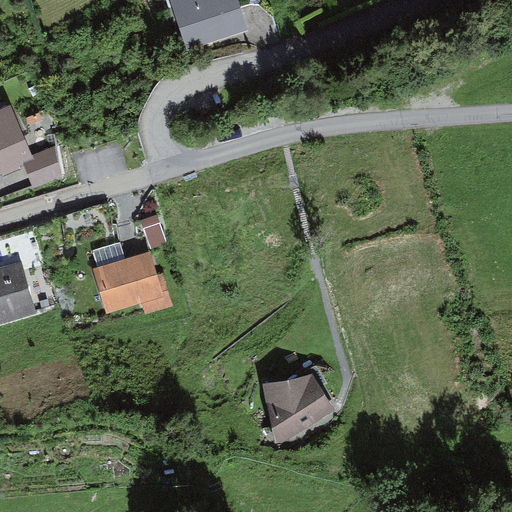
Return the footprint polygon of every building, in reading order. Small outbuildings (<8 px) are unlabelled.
[(249,32),(238,0),(168,0),(187,53),(249,32)] [(0,171),(22,162),(36,156),(35,152),(11,98),(0,102),(0,171)] [(22,162),(31,188),(64,177),(55,143),(35,152),(36,156),(22,162)] [(158,211),(141,216),(150,248),(168,242),(158,211)] [(64,221),(67,251),(112,246),(109,216),(64,221)] [(150,248),(95,264),(106,311),(141,299),(144,313),(174,304),(164,270),(158,272),(150,248)] [(0,325),(40,314),(24,258),(0,264),(0,325)] [(271,420),(275,445),(336,407),(326,389),(312,370),(261,379),(271,420)]
